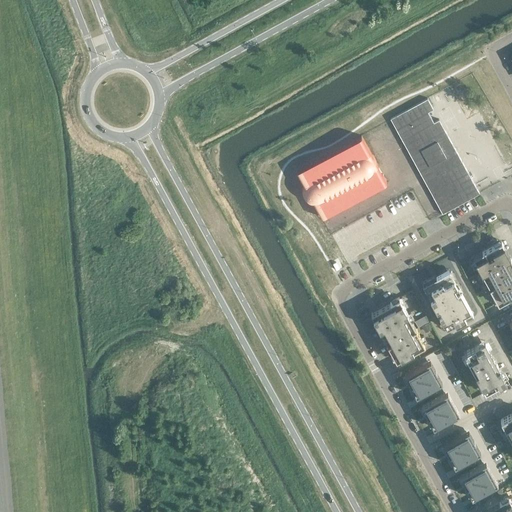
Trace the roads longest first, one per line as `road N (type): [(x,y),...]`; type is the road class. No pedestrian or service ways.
road 1 (secondary): [(357,511),(146,125)]
road 2 (secondary): [(127,135),(334,511)]
road 3 (residential): [(511,207),(496,205),(337,293),(417,445)]
road 4 (secondary): [(156,96),(327,0)]
road 5 (secondary): [(278,0),(159,65),(137,68)]
road 6 (track): [(135,383),(116,417),(132,511)]
